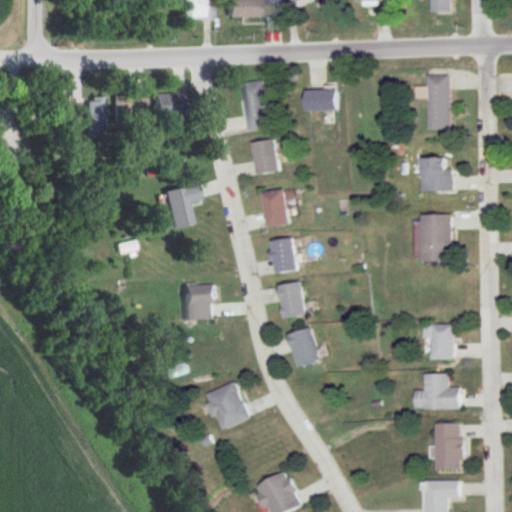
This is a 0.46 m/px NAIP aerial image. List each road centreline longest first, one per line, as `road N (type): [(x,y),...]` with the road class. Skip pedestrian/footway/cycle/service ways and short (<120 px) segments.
road 1 (residential): [(494,511),(486,0)]
road 2 (residential): [(202,50),(266,357),(350,511)]
road 3 (tertiary): [(34,54),(511,42)]
